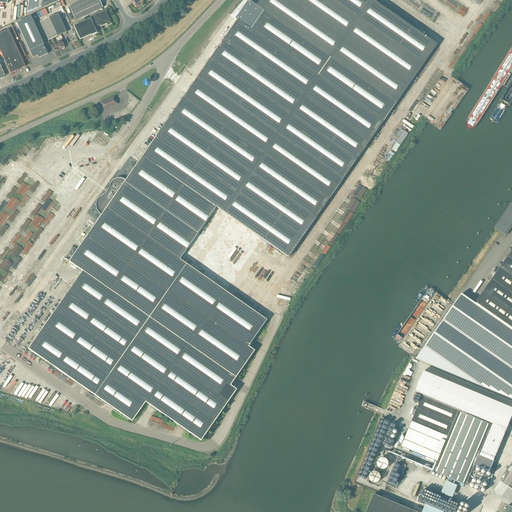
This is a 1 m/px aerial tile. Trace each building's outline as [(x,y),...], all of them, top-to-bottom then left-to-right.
[(28,0),(27,14),(57,1),(56,0),(28,0)] [(82,271),(28,349),(132,422),(145,402),(201,441),(236,390),(230,385),(255,351),(248,347),(267,320),(179,260),(216,207),(288,258),(437,45),(372,0),(260,0),(256,6),(251,2),(238,21),(237,20),(125,180),(125,181),(124,181),(123,180),(121,179),(120,179),(118,179),(117,179),(115,180),(114,181),(113,182),(112,183),(111,184),(111,185),(111,187),(111,188),(111,190),(111,191),(110,192),(109,191),(107,193),(109,194),(108,195),(107,195),(105,195),(104,196),(103,196),(101,197),(100,198),(99,199),(98,200),(98,202),(97,203),(97,204),(97,206),(97,207),(97,209),(98,210),(99,211),(100,213),(101,213),(102,214),(101,215),(69,262),(82,271)] [(103,8),(102,7),(99,0),(83,0),(69,7),(75,20),(103,8)] [(96,15),(90,18),(93,25),(95,24),(99,22),(100,25),(101,27),(107,24),(107,26),(112,24),(106,11),(96,16),(96,15)] [(55,43),(53,39),(67,32),(58,14),(40,22),(54,53),(65,48),(61,40),(55,43)] [(31,17),(17,23),(33,58),(37,56),(38,58),(48,54),(45,47),(44,47),(43,45),(44,45),(31,17)] [(85,21),(74,26),(80,40),(91,35),(95,34),(97,33),(95,28),(94,27),(95,27),(96,24),(95,24),(93,25),(90,18),(84,20),(85,21)] [(8,30),(0,33),(0,50),(10,74),(25,67),(8,30)] [(114,96),(100,103),(104,111),(118,104),(114,96)] [(511,203),(495,227),(507,236),(511,228),(511,203)] [(462,294),(416,360),(511,399),(511,251),(476,303),(462,294)] [(412,421),(402,446),(420,454),(437,462),(433,472),(466,485),(475,465),(490,471),(494,461),(511,417),(511,408),(424,371),(415,392),(423,395),(412,421)] [(417,511),(374,494),(366,511),(417,511)]
